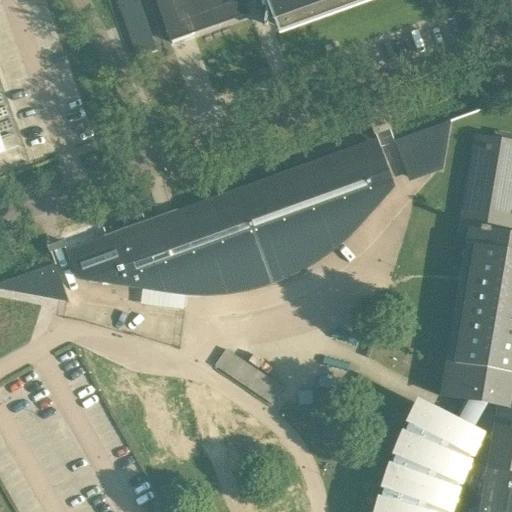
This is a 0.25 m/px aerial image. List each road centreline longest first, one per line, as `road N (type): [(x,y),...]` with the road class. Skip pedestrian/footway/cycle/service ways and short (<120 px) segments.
road 1 (unclassified): [(161,157),(511,34)]
road 2 (unclassified): [(161,157),(82,0)]
road 3 (unclassified): [(0,216),(161,157)]
